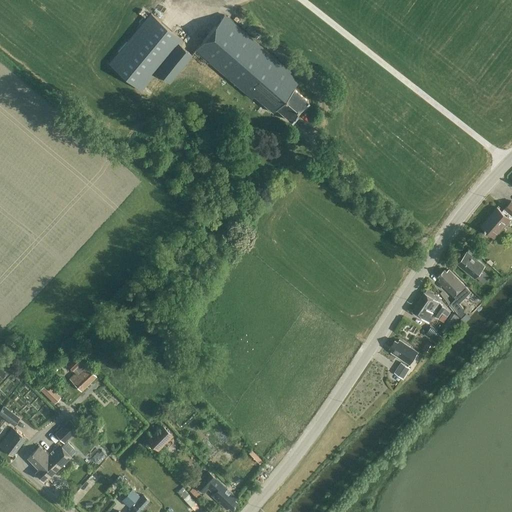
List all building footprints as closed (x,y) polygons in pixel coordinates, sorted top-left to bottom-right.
[(184,38),(152,12),(111,63),(142,89),(156,71),(169,82),(192,54),(179,44),(184,38)] [(292,121),(308,101),(293,88),(299,81),(289,73),(291,71),(224,15),(192,52),(206,63),(208,60),(252,97),(254,95),(273,111),(276,107),(292,121)] [(511,201),(502,212),(497,207),(481,226),(494,238),(511,217),(511,201)] [(489,276),(485,272),(481,270),(484,266),(467,252),(458,263),(475,277),(476,276),(484,283),(489,276)] [(460,302),(470,291),(448,270),(446,272),(444,270),(438,276),(440,278),(438,281),(454,297),(454,296),(456,299),(451,304),(464,318),(467,314),(463,310),(465,308),(460,302)] [(179,288),(162,272),(161,272),(149,285),(166,301),(169,298),(172,301),(179,293),(176,291),(179,288)] [(446,318),(450,312),(439,302),(436,300),(439,296),(428,288),(412,312),(429,322),(433,315),(439,319),(441,315),(446,318)] [(452,312),(448,319),(455,323),(459,317),(452,312)] [(435,338),(441,329),(432,324),(427,333),(435,338)] [(418,352),(399,340),(398,342),(395,340),(390,348),(393,350),(391,352),(410,364),(418,352)] [(81,391),(96,376),(74,354),(66,362),(76,373),(69,379),(81,391)] [(410,367),(401,362),(395,372),(403,378),(410,367)] [(47,382),(41,388),(55,402),(61,396),(47,382)] [(4,405),(0,410),(0,413),(15,425),(21,418),(4,405)] [(69,419),(55,433),(64,443),(79,429),(69,419)] [(163,423),(148,438),(159,450),(175,434),(163,423)] [(0,442),(10,453),(25,439),(14,427),(0,439),(0,442)] [(48,479),(71,457),(59,445),(48,455),(39,446),(27,458),(39,469),(35,473),(43,480),(46,477),(48,479)] [(237,498),(212,475),(208,471),(195,485),(203,492),(208,488),(214,493),(211,495),(226,509),(228,507),(231,510),(237,503),(234,500),(237,498)] [(194,510),(198,506),(182,487),(177,492),(194,510)] [(132,488),(121,499),(129,507),(140,496),(132,488)] [(144,494),(127,511),(142,511),(143,511),(141,509),(150,499),(144,494)]
